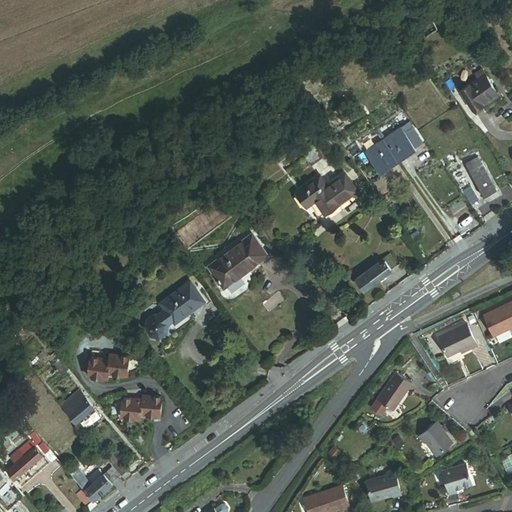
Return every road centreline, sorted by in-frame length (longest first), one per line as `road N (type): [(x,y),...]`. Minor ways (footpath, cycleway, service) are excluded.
road 1 (track): [(0,216),(135,123),(377,0)]
road 2 (secondary): [(126,511),(372,328)]
road 3 (unclassified): [(260,511),(383,345)]
road 4 (secondary): [(372,328),(511,228)]
road 5 (residential): [(383,345),(511,281)]
road 6 (unknown): [(277,379),(206,348),(202,326),(215,304)]
